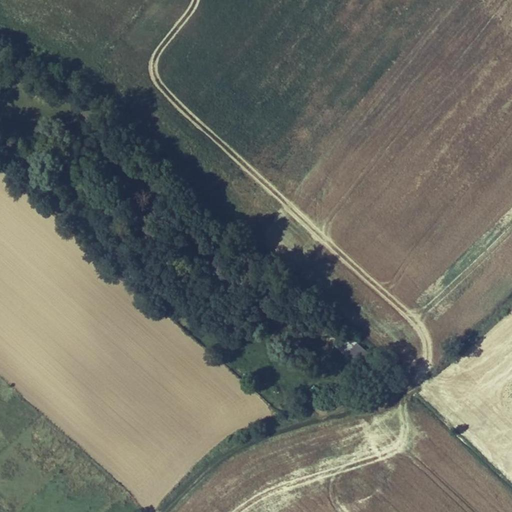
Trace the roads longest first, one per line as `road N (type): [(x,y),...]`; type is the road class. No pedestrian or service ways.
road 1 (track): [(66,23),(105,90),(409,370),(409,387)]
road 2 (track): [(437,378),(241,440),(168,511)]
